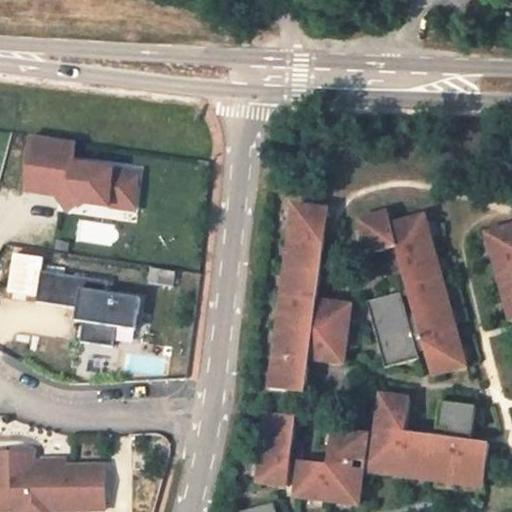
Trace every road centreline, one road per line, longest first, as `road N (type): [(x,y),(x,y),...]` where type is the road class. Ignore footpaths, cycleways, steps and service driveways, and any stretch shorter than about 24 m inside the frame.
road 1 (secondary): [(422,64),(0,45)]
road 2 (residential): [(249,93),(192,511)]
road 3 (secondary): [(249,93),(511,103)]
road 4 (secondary): [(0,62),(249,93)]
road 5 (unclassified): [(422,64),(408,82),(263,76),(249,93)]
